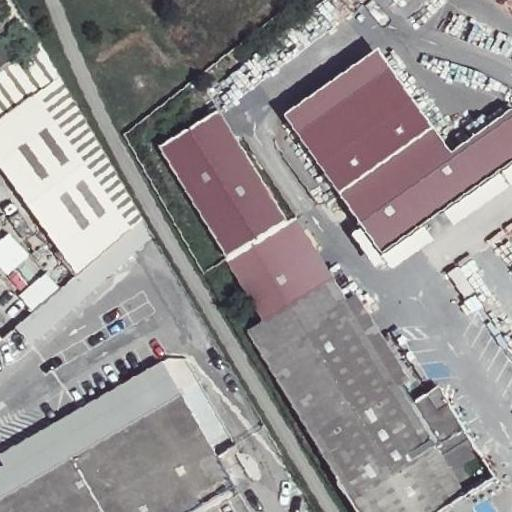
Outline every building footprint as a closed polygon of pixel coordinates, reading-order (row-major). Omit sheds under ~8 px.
[(0,122),(58,79),(38,45),(15,62),(0,72),(0,122)] [(4,47),(0,49),(0,72),(15,62),(4,47)] [(0,169),(47,235),(113,176),(58,79),(0,122),(0,169)] [(200,92),(141,130),(262,326),(246,336),(353,511),(469,511),(461,498),(491,479),(446,408),(435,414),(425,399),(409,409),(397,390),(330,284),(278,201),(271,205),(200,92)] [(431,122),(338,190),(382,250),(511,154),(511,103),(510,102),(449,146),(431,122)] [(138,220),(113,176),(47,235),(79,271),(138,220)] [(60,289),(74,304),(149,239),(138,220),(79,271),(72,278),(60,289)] [(330,284),(397,390),(408,384),(341,277),(330,284)] [(0,341),(0,340),(0,370),(74,304),(60,289),(60,290),(0,341)] [(0,496),(181,394),(161,359),(0,450),(0,496)] [(0,511),(186,511),(233,486),(220,463),(239,453),(200,383),(181,394),(0,496),(0,511)] [(435,414),(446,408),(436,392),(425,399),(435,414)]
